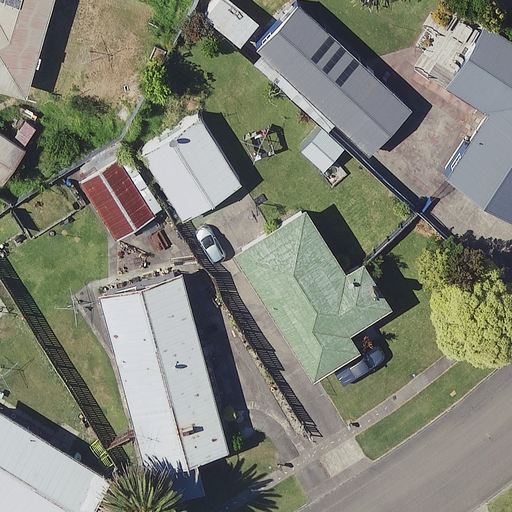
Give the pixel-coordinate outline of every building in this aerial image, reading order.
[(39,0),(0,0),(0,80),(15,85),(39,0)] [(250,14),(233,0),(201,0),(195,8),(230,38),(250,14)] [(401,100),(294,0),(281,0),(240,45),(353,151),(401,100)] [(511,197),(511,36),(473,11),(433,72),(476,100),(435,163),(504,209),(511,197)] [(231,174),(189,106),(129,142),(171,211),(231,174)] [(0,162),(14,139),(0,130),(0,162)] [(147,204),(107,144),(69,170),(109,230),(147,204)] [(351,250),(331,262),(292,200),(224,243),(302,367),(349,338),(338,320),(379,295),(351,250)] [(216,437),(168,261),(88,283),(136,459),(216,437)] [(67,511),(96,459),(0,407),(0,498),(25,511),(67,511)]
